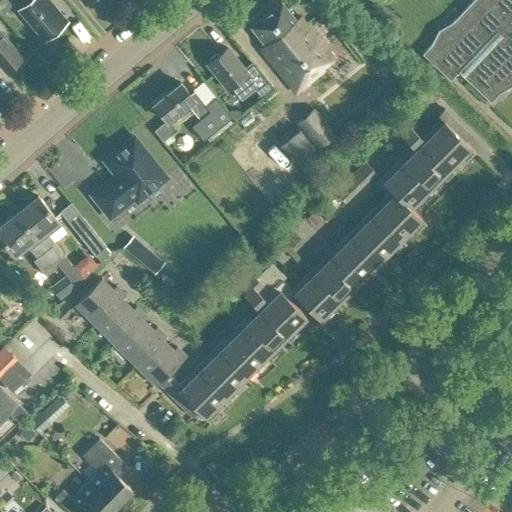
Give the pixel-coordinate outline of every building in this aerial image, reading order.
[(0,0),(0,9),(9,2),(8,0),(0,0)] [(22,0),(25,3),(19,8),(21,10),(20,11),(28,22),(30,20),(45,39),(66,21),(58,12),(59,11),(50,0),(22,0)] [(511,0),(474,0),(422,54),(450,80),(458,71),(490,102),(511,78),(511,0)] [(296,20),(281,2),(250,27),(265,45),(260,49),(296,92),(324,70),(322,67),(334,58),(300,16),(296,20)] [(0,65),(6,72),(22,58),(0,32),(0,65)] [(227,48),(207,63),(228,89),(231,87),(241,100),(255,89),(262,97),(272,89),(250,60),(242,66),(227,48)] [(180,82),(153,104),(156,108),(154,109),(159,116),(161,114),(167,121),(188,104),(199,118),(191,125),(204,140),(212,133),(232,117),(216,97),(206,105),(194,91),(190,94),(180,82)] [(426,103),(432,97),(424,89),(418,95),(426,103)] [(424,141),(450,167),(470,147),(464,141),(470,135),(444,108),(437,115),(440,118),(431,127),(435,130),(424,141)] [(318,147),(319,146),(334,134),(313,109),(298,122),(318,147)] [(323,165),(312,152),(315,149),(295,124),(275,139),(296,165),(299,163),(309,176),(323,165)] [(450,167),(424,141),(409,125),(399,135),(415,150),(404,160),(430,187),(450,167)] [(113,176),(91,194),(110,217),(141,192),(144,196),(167,177),(134,136),(111,154),(102,162),(113,176)] [(373,166),(383,157),(376,151),(367,160),(373,166)] [(430,187),(404,160),(400,157),(391,166),(394,170),(383,181),(391,189),(410,207),(430,187)] [(345,203),(375,172),(365,161),(334,192),(345,203)] [(421,219),(410,207),(391,189),(382,198),(386,201),(375,212),(401,239),(421,219)] [(45,251),(55,243),(48,235),(61,225),(37,195),(15,213),(35,238),(45,251)] [(100,261),(110,253),(70,202),(60,210),(100,261)] [(401,239),(375,212),(371,208),(362,218),(365,221),(355,232),(381,259),(401,239)] [(313,210),(306,217),(314,224),(321,217),(313,210)] [(45,251),(35,238),(15,213),(0,224),(0,238),(13,255),(26,245),(36,258),(33,261),(44,275),(55,267),(53,264),(55,262),(71,282),(80,275),(55,244),(55,243),(45,251)] [(381,259),(355,232),(351,228),(342,238),(345,241),(335,252),(361,279),(381,259)] [(124,244),(154,270),(165,259),(135,232),(124,244)] [(361,279),(335,252),(325,242),(316,252),(325,261),(315,272),(340,299),(361,279)] [(255,307),(285,276),(271,262),(256,278),(250,272),(238,284),(246,293),(244,296),(255,307)] [(340,299),(315,272),(311,268),(302,278),(305,281),(294,292),(320,319),(340,299)] [(59,299),(75,287),(71,282),(65,274),(49,286),(59,299)] [(95,325),(122,298),(125,295),(116,285),(112,289),(101,278),(74,304),(95,325)] [(151,290),(145,296),(154,305),(160,299),(151,290)] [(259,310),(286,336),(306,316),(280,290),(259,310)] [(116,345),(142,319),(146,315),(136,306),(132,309),(122,298),(95,325),(116,345)] [(265,356),(286,336),(259,310),(248,321),(244,317),(235,327),(238,330),(265,356)] [(136,365),(162,339),(166,335),(156,326),(153,329),(142,319),(116,345),(136,365)] [(245,377),(265,356),(238,330),(228,341),(224,337),(215,347),(218,350),(245,377)] [(162,339),(136,365),(156,386),(186,356),(176,346),(173,350),(162,339)] [(0,379),(3,382),(20,365),(2,347),(0,348),(0,379)] [(225,397),(245,377),(218,350),(208,361),(204,357),(195,367),(198,370),(225,397)] [(205,417),(225,397),(198,370),(188,381),(184,377),(175,386),(172,384),(166,390),(192,417),(198,411),(205,417)] [(0,440),(27,414),(0,385),(0,440)] [(50,422),(69,405),(59,395),(40,412),(38,410),(27,419),(41,433),(51,424),(50,422)] [(26,424),(18,432),(28,442),(36,433),(26,424)] [(88,481),(114,507),(131,490),(115,474),(125,464),(99,438),(82,455),(98,471),(88,481)] [(85,511),(109,511),(114,507),(88,481),(71,497),(63,489),(54,498),(68,511),(77,511),(81,508),(85,511)]
